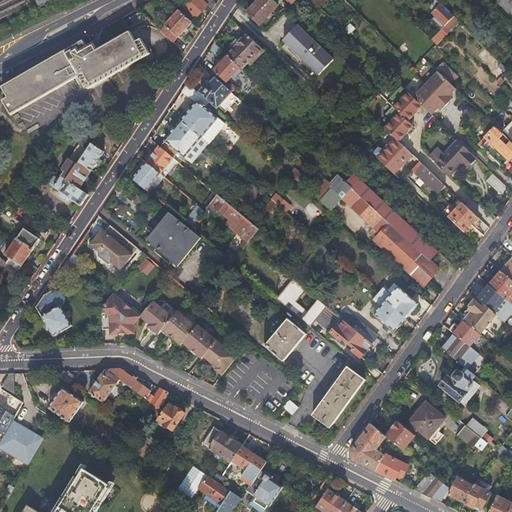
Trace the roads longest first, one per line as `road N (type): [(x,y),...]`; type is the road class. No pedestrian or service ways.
road 1 (residential): [(0,351),(232,0)]
road 2 (residential): [(327,464),(511,212)]
road 3 (residential): [(0,365),(120,361),(222,412)]
road 4 (residential): [(118,0),(0,58)]
